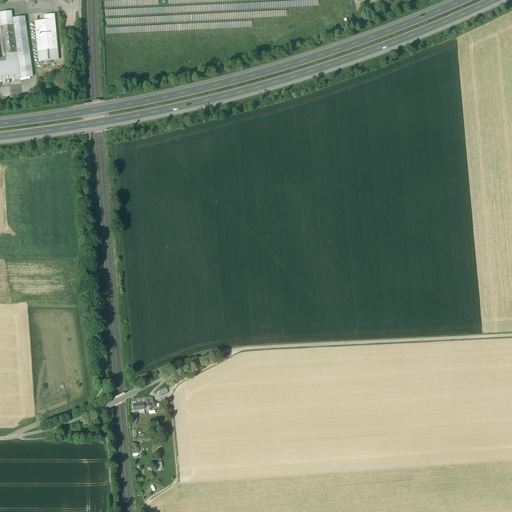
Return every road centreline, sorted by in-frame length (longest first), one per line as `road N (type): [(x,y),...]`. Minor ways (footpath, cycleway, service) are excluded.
road 1 (motorway): [(0,138),(241,95),(503,0)]
road 2 (motorway): [(474,0),(237,84),(0,125)]
road 3 (track): [(113,145),(133,377),(215,355)]
road 4 (track): [(206,358),(511,335)]
road 5 (track): [(236,350),(173,386),(178,472),(148,499),(146,511)]
